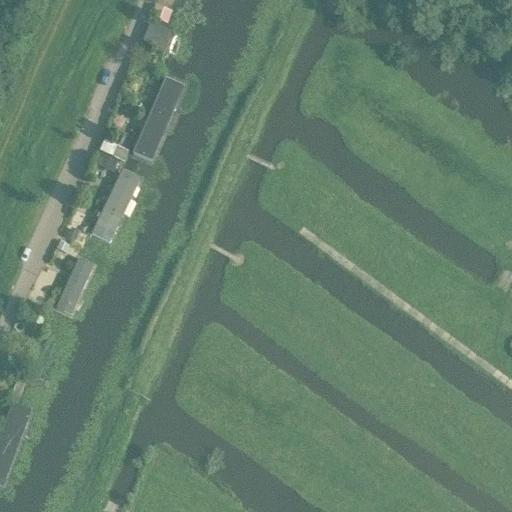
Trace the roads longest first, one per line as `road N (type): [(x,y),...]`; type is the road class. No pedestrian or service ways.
road 1 (residential): [(0,353),(147,0)]
road 2 (track): [(0,150),(68,0)]
